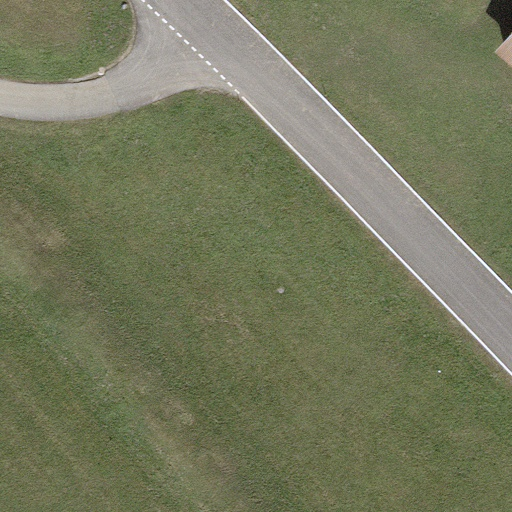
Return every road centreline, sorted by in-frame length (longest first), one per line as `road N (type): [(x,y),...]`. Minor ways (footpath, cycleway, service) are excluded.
road 1 (unclassified): [(184,0),(511,331)]
road 2 (track): [(217,31),(103,96),(0,97)]
